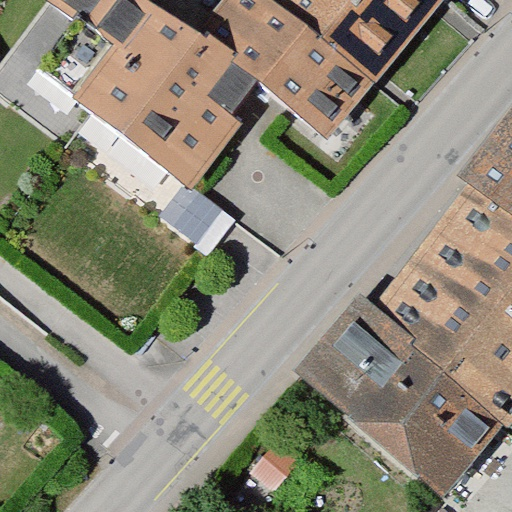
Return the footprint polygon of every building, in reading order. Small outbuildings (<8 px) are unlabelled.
[(201,87),(226,56),(232,48),(200,22),(158,0),(59,0),(110,40),(69,91),(186,184),(239,117),(201,87)] [(327,136),(370,82),(266,0),(217,0),(200,22),(232,48),(226,56),(327,136)] [(266,0),(370,82),(435,0),(266,0)] [(511,104),(461,167),(491,191),(511,208),(511,104)] [(509,418),(511,413),(511,208),(491,191),(386,319),(509,418)] [(509,418),(386,319),(357,296),(294,374),(445,496),(509,418)]
